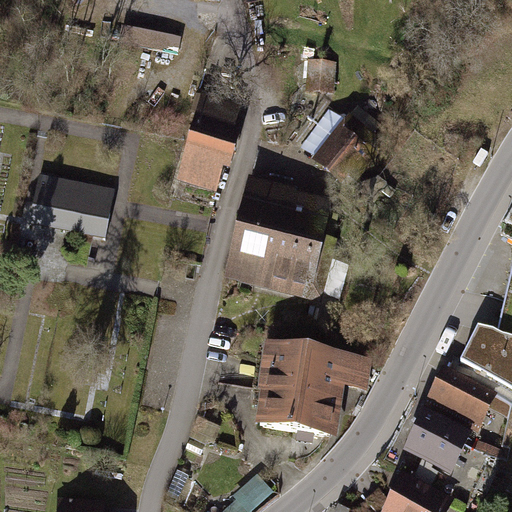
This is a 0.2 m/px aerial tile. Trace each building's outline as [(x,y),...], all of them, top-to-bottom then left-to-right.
[(240,100),(200,90),(178,175),(219,185),(240,100)] [(348,128),(326,108),(296,142),(318,161),(348,128)] [(104,243),(115,191),(38,175),(27,227),(104,243)] [(335,206),(253,185),(228,281),(310,303),(335,206)] [(511,272),(498,334),(511,336),(511,389),(470,369),(464,383),(493,396),(511,405),(511,411),(504,448),(511,450),(511,272)] [(479,330),(462,364),(470,369),(511,389),(511,336),(498,334),(479,330)] [(367,394),(372,361),(268,344),(253,431),(340,446),(349,391),(367,394)] [(476,431),(493,396),(464,383),(447,375),(436,399),(456,409),(451,420),(476,431)] [(463,435),(425,417),(408,452),(446,470),(463,435)] [(446,511),(455,496),(401,469),(379,511),(446,511)] [(224,511),(260,511),(278,497),(263,479),(225,511),(224,511)]
